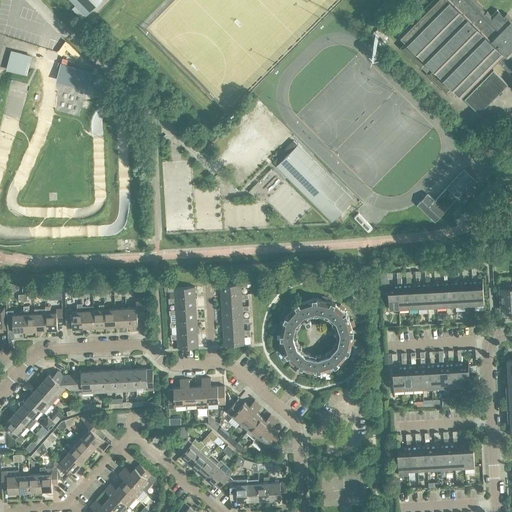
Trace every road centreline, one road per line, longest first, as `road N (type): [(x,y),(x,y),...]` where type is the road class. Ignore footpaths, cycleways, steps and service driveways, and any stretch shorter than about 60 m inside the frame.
road 1 (residential): [(219,511),(131,434),(60,506),(0,510)]
road 2 (residential): [(19,373),(41,351),(134,343),(169,365),(211,364)]
road 3 (residential): [(211,364),(230,364),(294,423),(302,511)]
road 4 (unknown): [(149,110),(243,198)]
